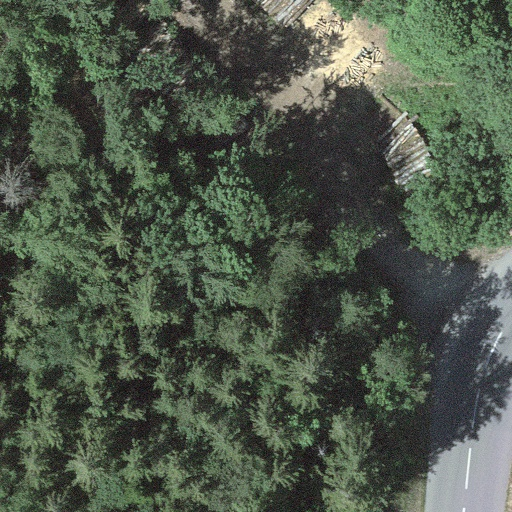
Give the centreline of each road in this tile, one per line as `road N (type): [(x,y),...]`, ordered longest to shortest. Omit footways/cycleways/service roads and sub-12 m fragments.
road 1 (track): [(487,361),(218,0)]
road 2 (secondary): [(511,317),(487,361),(463,511)]
